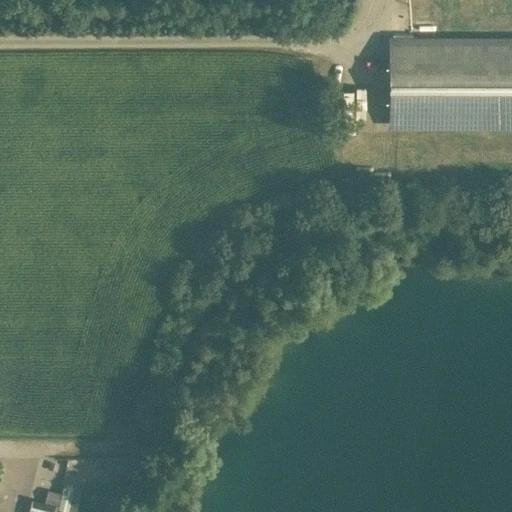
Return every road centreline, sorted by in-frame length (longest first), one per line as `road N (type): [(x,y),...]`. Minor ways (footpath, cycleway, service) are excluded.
road 1 (track): [(0,44),(347,36),(368,24),(372,0)]
road 2 (unclassified): [(0,447),(121,446)]
